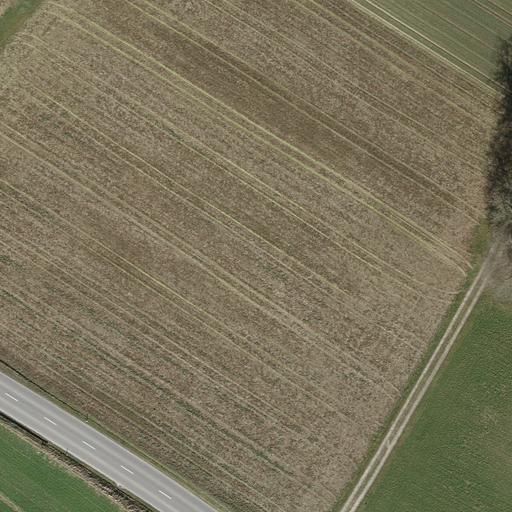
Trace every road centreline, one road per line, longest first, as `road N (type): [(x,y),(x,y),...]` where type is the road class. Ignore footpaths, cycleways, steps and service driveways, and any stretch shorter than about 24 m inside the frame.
road 1 (track): [(353,511),(511,231)]
road 2 (tertiary): [(0,391),(188,511)]
